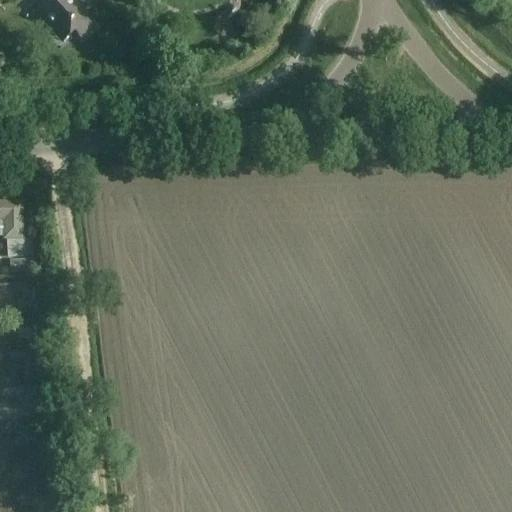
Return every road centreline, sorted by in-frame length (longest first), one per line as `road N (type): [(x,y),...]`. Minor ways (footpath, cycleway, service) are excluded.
road 1 (track): [(49,142),(92,511)]
road 2 (tertiary): [(283,136),(0,142)]
road 3 (tertiary): [(503,134),(283,136)]
road 4 (unclassified): [(503,134),(426,62),(380,2)]
road 5 (unclassified): [(380,2),(341,74),(283,136)]
